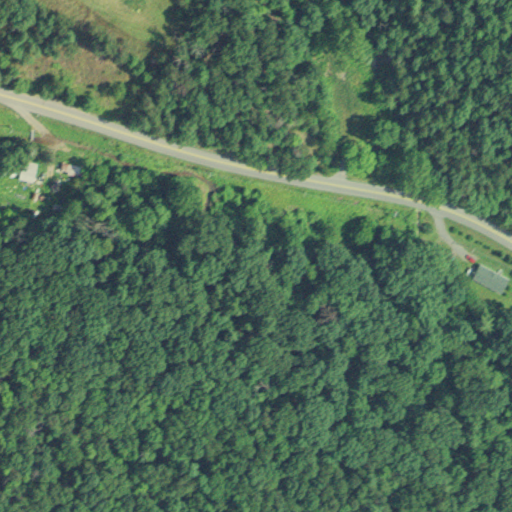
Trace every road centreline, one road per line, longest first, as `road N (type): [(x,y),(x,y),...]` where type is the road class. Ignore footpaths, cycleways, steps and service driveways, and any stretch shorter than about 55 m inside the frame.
road 1 (tertiary): [(212,165),(0,100)]
road 2 (tertiary): [(511,246),(406,200),(339,187)]
road 3 (tertiary): [(339,187),(212,165)]
